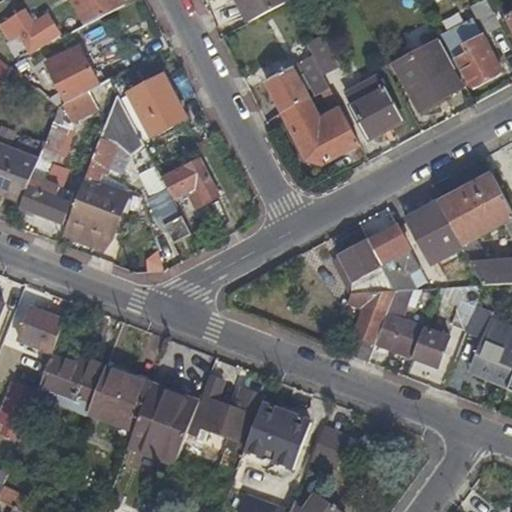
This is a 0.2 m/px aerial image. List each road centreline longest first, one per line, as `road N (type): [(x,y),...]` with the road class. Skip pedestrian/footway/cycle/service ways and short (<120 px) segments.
road 1 (residential): [(159,306),(477,433)]
road 2 (residential): [(171,0),(294,234)]
road 3 (residential): [(511,114),(294,234)]
road 4 (residential): [(0,246),(159,306)]
road 5 (residential): [(294,234),(159,306)]
